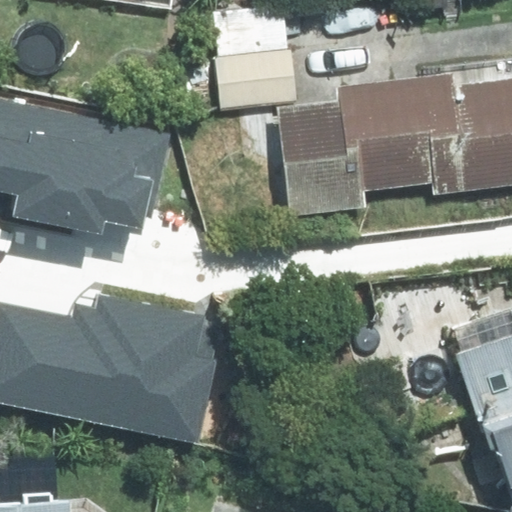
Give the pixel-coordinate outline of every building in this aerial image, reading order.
[(280,52),(276,15),(208,22),(212,59),(209,61),(214,113),(290,105),(284,52),(280,52)] [(511,188),(511,80),(443,89),(442,78),(329,91),(331,106),(267,114),(281,219),(357,210),(355,194),(426,186),(428,198),(511,188)] [(511,305),(502,309),(510,332),(450,354),(498,491),(511,485),(511,305)] [(95,412),(181,429),(200,328),(115,312),(95,412)] [(399,436),(454,421),(449,404),(394,419),(399,436)] [(0,511),(58,511),(58,499),(0,502),(0,511)]
